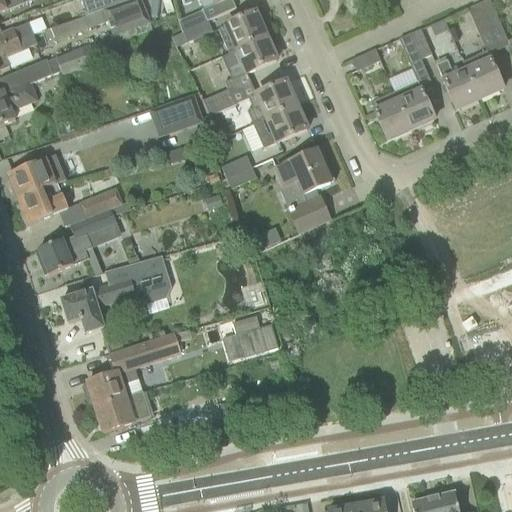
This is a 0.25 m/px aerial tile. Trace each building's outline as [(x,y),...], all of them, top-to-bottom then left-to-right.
[(20,0),(7,0),(0,3),(0,17),(7,15),(6,14),(23,7),(20,0)] [(111,40),(150,27),(139,0),(103,13),(86,19),(49,33),(55,44),(106,26),(111,40)] [(79,0),(86,19),(103,13),(139,0),(79,0)] [(207,0),(212,8),(202,13),(207,24),(235,12),(235,11),(234,11),(230,2),(234,0),(207,0)] [(489,33),(499,28),(487,3),(478,8),(489,33)] [(478,38),(489,33),(478,8),(466,13),(478,38)] [(181,35),(206,24),(202,13),(177,25),(181,35)] [(221,31),(218,33),(228,56),(264,40),(254,16),(236,25),(221,31)] [(186,46),(211,35),(206,24),(181,35),(186,46)] [(0,49),(17,42),(32,37),(27,26),(1,37),(0,35),(0,49)] [(431,58),(428,51),(420,33),(409,38),(420,62),(431,58)] [(176,51),(186,46),(181,35),(170,40),(176,51)] [(17,42),(0,49),(0,74),(9,70),(5,62),(5,60),(36,48),(32,38),(32,37),(17,42)] [(409,67),(420,62),(409,38),(398,43),(409,67)] [(112,40),(98,45),(101,53),(114,48),(112,40)] [(230,82),(223,85),(227,94),(228,98),(251,87),(246,77),(257,72),(275,64),(264,40),(228,56),(233,68),(226,71),(230,82)] [(60,81),(95,69),(88,49),(53,62),(58,76),(60,81)] [(380,65),(375,54),(374,53),(351,64),(356,75),(380,65)] [(502,92),(487,58),(486,55),(462,65),(478,103),(502,92)] [(0,88),(2,94),(0,94),(0,129),(15,123),(11,115),(36,104),(30,88),(52,78),(58,76),(53,62),(47,65),(46,62),(0,81),(0,88)] [(464,73),(451,78),(446,65),(435,70),(454,114),(478,103),(462,65),(461,65),(464,73)] [(252,111),(246,113),(252,127),(263,122),(295,108),(285,85),(266,94),(256,98),(248,102),(252,111)] [(409,133),(433,123),(421,95),(420,95),(416,86),(393,96),(409,133)] [(409,133),(393,96),(370,106),(374,115),(373,116),(386,144),(409,133)] [(228,98),(203,109),(208,120),(233,109),(233,108),(228,98)] [(193,101),(150,115),(159,141),(201,127),(193,101)] [(263,122),(252,127),(263,152),(274,147),(274,148),(288,142),(306,133),(295,108),(263,122)] [(78,143),(53,151),(59,169),(84,161),(78,143)] [(328,223),(319,203),(315,192),(329,186),(329,185),(332,184),(334,184),(321,154),(316,157),(315,155),(301,161),(297,157),(288,163),(290,166),(275,173),(284,193),(297,187),(306,206),(288,214),(298,236),(310,231),(328,223)] [(55,158),(6,178),(17,203),(41,193),(53,189),(53,188),(65,183),(55,158)] [(224,182),(249,171),(244,160),(220,171),(224,182)] [(215,177),(206,180),(209,187),(217,184),(215,177)] [(61,198),(61,199),(57,188),(53,189),(41,193),(17,203),(27,229),(67,213),(61,198)] [(109,213),(120,209),(113,192),(77,208),(83,222),(109,212),(109,213)] [(38,254),(36,258),(39,265),(43,267),(48,279),(66,271),(87,262),(84,255),(91,252),(85,238),(115,227),(109,213),(109,212),(83,222),(68,229),(68,230),(72,239),(64,242),(55,245),(37,253),(38,254)] [(160,273),(165,271),(161,258),(104,276),(108,289),(60,303),(67,326),(80,322),(84,337),(103,331),(96,311),(135,299),(139,298),(146,302),(161,297),(165,290),(160,273)] [(231,327),(242,361),(276,350),(270,328),(259,332),(255,320),(231,327)] [(133,375),(180,359),(172,338),(124,353),(111,357),(109,358),(115,376),(86,386),(90,396),(86,397),(84,400),(87,410),(91,411),(94,410),(94,411),(126,401),(122,389),(136,384),(133,375)] [(111,357),(124,353),(120,344),(108,348),(111,357)] [(126,401),(94,411),(102,436),(150,420),(143,396),(130,399),(126,401)] [(155,417),(161,439),(220,423),(213,401),(155,417)] [(226,406),(219,407),(221,416),(228,414),(226,406)] [(263,426),(281,421),(278,409),(260,415),(263,426)] [(208,441),(218,438),(214,428),(204,431),(208,441)] [(457,511),(453,496),(449,497),(447,495),(442,496),(441,499),(432,501),(434,511),(457,511)] [(434,511),(432,501),(410,506),(411,511),(434,511)]
